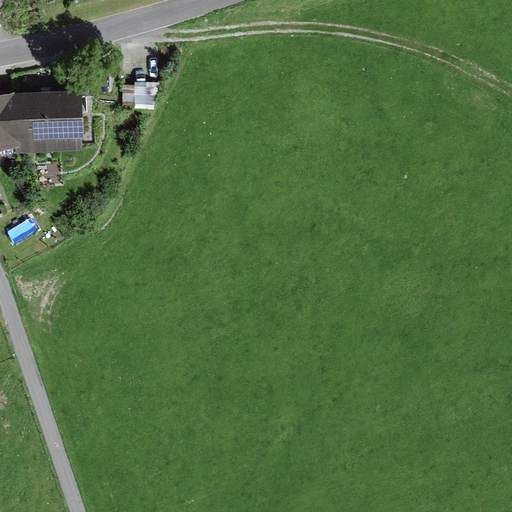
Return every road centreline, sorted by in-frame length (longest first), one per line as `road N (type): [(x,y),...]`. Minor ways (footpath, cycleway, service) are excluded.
road 1 (track): [(511,93),(371,37),(261,30),(163,38),(128,25)]
road 2 (unclassified): [(78,511),(0,281)]
road 3 (tertiary): [(0,54),(205,0)]
